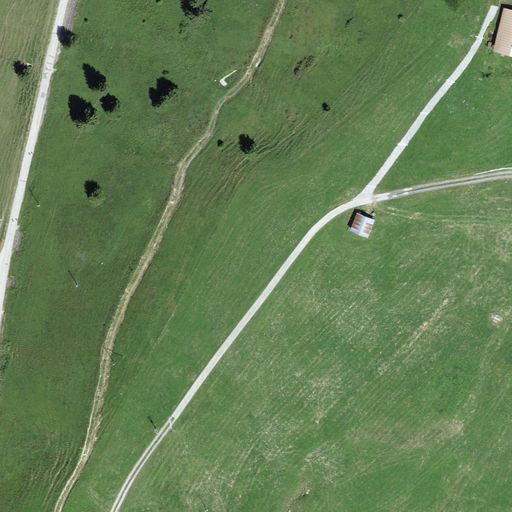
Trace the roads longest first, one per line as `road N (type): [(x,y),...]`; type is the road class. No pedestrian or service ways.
road 1 (track): [(368,201),(343,207),(315,228),(129,477),(113,511)]
road 2 (unclassified): [(0,304),(66,0)]
road 3 (track): [(368,201),(369,189),(477,47),(499,2)]
road 4 (track): [(511,176),(368,201)]
